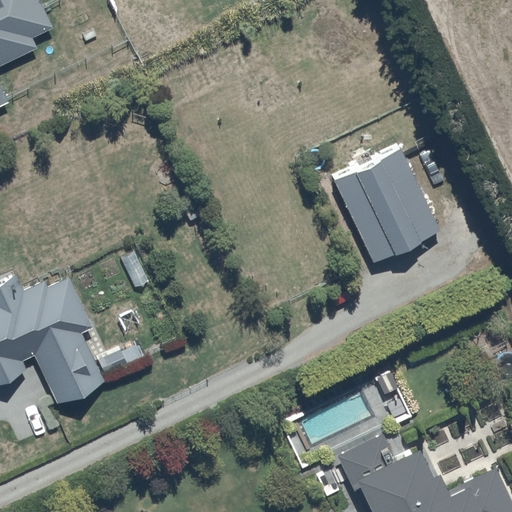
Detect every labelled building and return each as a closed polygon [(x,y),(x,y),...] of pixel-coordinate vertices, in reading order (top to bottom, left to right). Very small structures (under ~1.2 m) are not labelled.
[(0,0),(0,103),(6,101),(0,88),(0,61),(35,46),(30,35),(52,25),(40,0),(0,0)] [(400,139),(330,174),(371,257),(441,223),(400,139)] [(119,253),(134,282),(150,273),(135,244),(119,253)] [(0,372),(21,363),(17,354),(28,349),(51,399),(105,375),(83,325),(91,322),(65,264),(17,286),(10,272),(0,276),(0,372)] [(401,417),(331,446),(359,511),(356,511),(511,511),(511,494),(495,457),(442,480),(420,429),(408,434),(401,417)]
